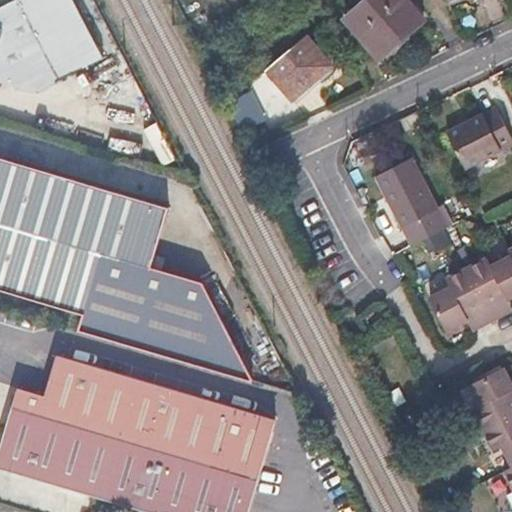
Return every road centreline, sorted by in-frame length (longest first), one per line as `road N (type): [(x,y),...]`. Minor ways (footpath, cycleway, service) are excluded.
road 1 (residential): [(306,136),(349,232),(442,375),(511,346)]
road 2 (residential): [(511,39),(306,136)]
